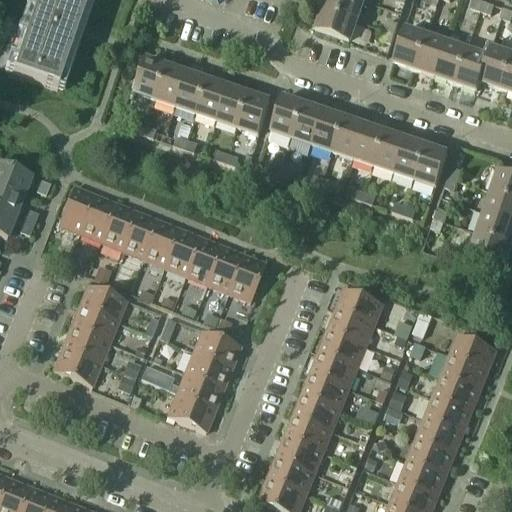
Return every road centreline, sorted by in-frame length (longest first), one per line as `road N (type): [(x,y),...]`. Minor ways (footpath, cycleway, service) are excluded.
road 1 (residential): [(511,144),(286,67),(266,41),(159,0)]
road 2 (residential): [(0,372),(221,459)]
road 3 (residential): [(221,459),(298,274)]
road 4 (unclassified): [(183,511),(0,438)]
